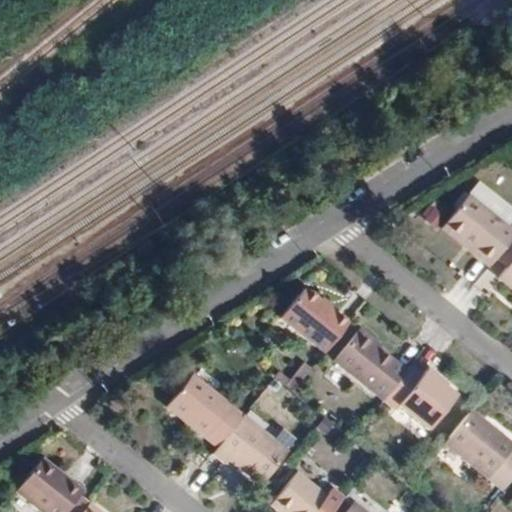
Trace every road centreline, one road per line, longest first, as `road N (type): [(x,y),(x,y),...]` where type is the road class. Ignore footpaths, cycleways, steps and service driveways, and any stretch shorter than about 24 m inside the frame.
road 1 (residential): [(55,401),(331,224)]
road 2 (residential): [(331,224),(511,367)]
road 3 (residential): [(331,224),(511,118)]
road 4 (residential): [(55,401),(191,511)]
